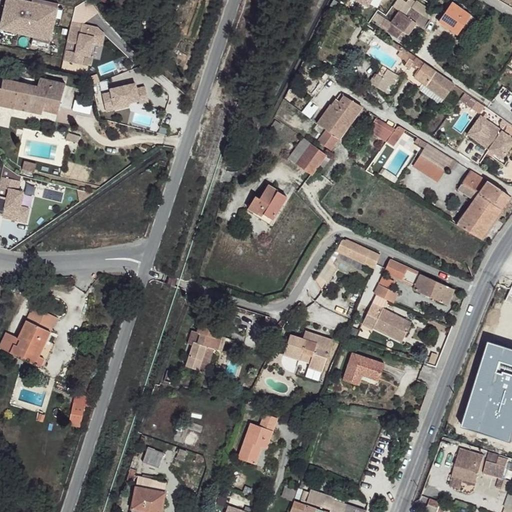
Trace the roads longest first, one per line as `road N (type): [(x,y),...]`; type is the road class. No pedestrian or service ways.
road 1 (tertiary): [(485,294),(336,229),(294,297),(273,309),(143,270)]
road 2 (tertiary): [(235,0),(143,270)]
road 3 (tertiary): [(143,270),(67,511)]
road 4 (primary): [(403,511),(485,294)]
road 5 (tertiary): [(0,258),(143,270)]
